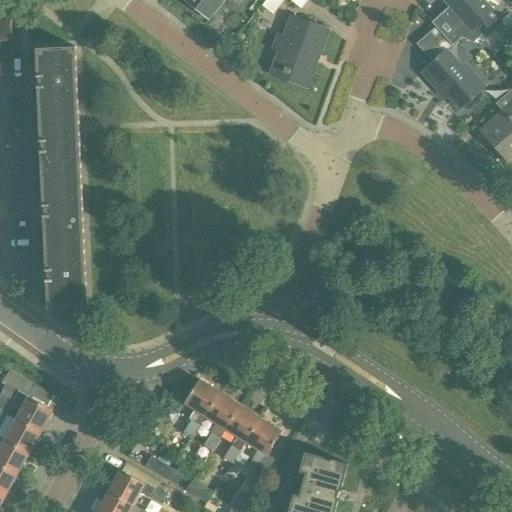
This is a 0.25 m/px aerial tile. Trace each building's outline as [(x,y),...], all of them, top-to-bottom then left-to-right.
[(210,13),(217,4),(219,5),(222,0),(186,0),(196,8),(198,5),(211,15),(211,14),(210,13)] [(308,0),(270,0),(279,6),(284,0),(291,0),(302,8),(308,0)] [(444,12),(432,22),(436,27),(452,46),(453,46),(462,38),(473,43),(482,35),(478,30),(482,26),(478,23),(493,10),(483,0),(443,0),(450,6),(454,11),(448,16),(444,12)] [(10,5),(0,5),(0,41),(12,41),(10,5)] [(275,48),(279,50),(273,67),(286,72),(284,78),(307,87),(308,86),(304,85),(312,61),(309,60),(312,52),(319,55),(328,30),(291,17),(284,38),(279,36),(275,48)] [(442,88),(460,108),(484,87),(465,65),(462,67),(447,50),(452,46),(435,27),(417,44),(433,63),(423,72),(439,91),(442,88)] [(48,308),(87,307),(75,47),(36,48),(48,308)] [(483,132),(478,136),(485,144),(490,139),(511,163),(511,161),(511,89),(498,102),(496,104),(503,112),(482,131),(483,132)] [(9,370),(2,383),(5,385),(18,392),(27,397),(28,397),(52,410),(58,399),(34,384),(9,370)] [(184,403),(195,410),(205,416),(220,393),(199,380),(184,403)] [(1,392),(14,399),(18,392),(5,385),(1,392)] [(11,405),(20,410),(16,418),(41,431),(52,410),(28,397),(27,397),(18,392),(14,399),(11,405)] [(241,406),(220,393),(205,416),(217,424),(226,429),(241,406)] [(241,406),(226,429),(237,437),(246,442),(261,419),(241,406)] [(199,425),(205,416),(195,410),(189,419),(191,420),(199,425)] [(4,439),(29,453),(41,431),(16,418),(4,439)] [(282,432),(261,419),(246,442),(258,450),(244,472),(253,477),(250,481),(260,486),(273,466),(264,461),(282,432)] [(191,439),(199,425),(191,420),(182,434),(191,439)] [(220,438),(226,429),(217,424),(212,433),(220,438)] [(211,452),(220,438),(212,433),(203,447),(211,452)] [(4,440),(0,437),(0,464),(17,474),(29,453),(4,439),(4,440)] [(241,451),(246,442),(237,437),(232,446),(241,451)] [(232,465),(241,451),(232,446),(223,459),(232,465)] [(296,510),(290,508),(288,511),(334,511),(338,499),(339,500),(339,499),(337,498),(340,490),(342,491),(342,490),(340,489),(347,464),(305,452),(304,457),(310,459),(296,510)] [(166,479),(172,469),(150,456),(144,466),(166,479)] [(0,491),(6,495),(17,474),(0,464),(0,491)] [(177,485),(183,475),(172,469),(166,479),(177,485)] [(154,489),(120,470),(108,491),(133,505),(140,493),(149,498),(150,496),(154,489)] [(168,496),(154,489),(150,496),(164,504),(168,496)] [(129,511),(133,505),(108,491),(96,511),(129,511)] [(243,511),(248,506),(237,499),(228,511),(243,511)]
